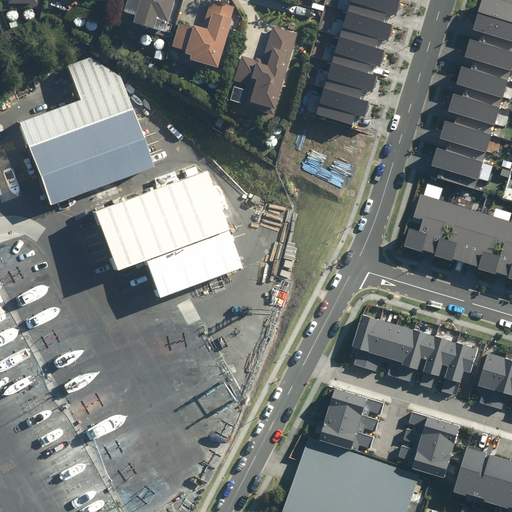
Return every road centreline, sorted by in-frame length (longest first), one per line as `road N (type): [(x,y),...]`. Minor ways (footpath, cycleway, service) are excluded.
road 1 (residential): [(356,263),(443,0)]
road 2 (residential): [(305,362),(511,425)]
road 3 (residential): [(226,511),(305,362)]
road 4 (residential): [(356,263),(511,311)]
